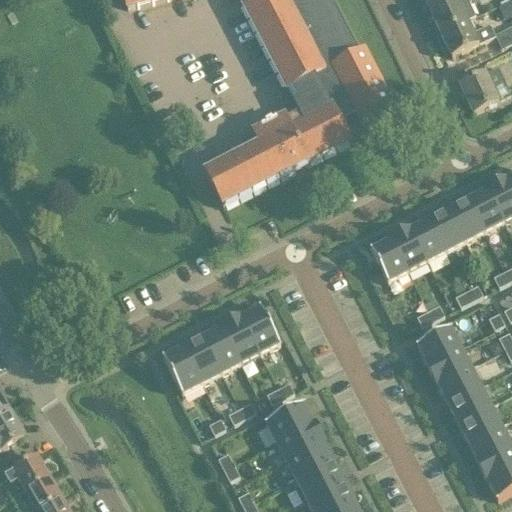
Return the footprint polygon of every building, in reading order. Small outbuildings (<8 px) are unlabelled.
[(123,0),(128,14),(179,0),(234,0),(235,4),(248,0),(262,0),(263,2),(243,13),(286,96),(287,96),(299,119),(287,126),(284,120),(253,136),(260,150),(205,178),(223,214),(350,148),(339,126),(357,117),(361,126),(394,109),(393,108),(365,55),(365,54),(365,53),(360,55),(331,0),(123,0)] [(422,0),(429,15),(456,2),(455,0),(422,0)] [(457,2),(429,15),(441,39),(468,25),(476,22),(466,0),(458,0),(456,1),(457,2)] [(511,3),(502,7),(506,20),(511,18),(511,3)] [(479,51),(496,43),(495,40),(490,30),(474,38),(468,25),(441,39),(452,63),(479,51)] [(496,43),(502,55),(511,50),(511,31),(495,40),(496,43)] [(486,78),(461,89),(475,118),(499,106),(511,100),(498,72),(486,78)] [(505,229),(511,224),(511,195),(506,185),(487,195),(505,229)] [(486,239),(505,229),(487,195),(486,195),(487,196),(468,205),(486,239)] [(466,249),(486,239),(468,205),(449,215),(466,249)] [(447,259),(466,249),(449,215),(429,225),(447,259)] [(428,268),(447,259),(429,225),(411,235),(411,234),(410,234),(428,268)] [(409,278),(428,268),(410,234),(391,244),(409,278)] [(391,244),(390,245),(391,245),(371,256),(389,289),(409,278),(391,244)] [(494,283),(499,293),(511,288),(505,277),(494,283)] [(484,302),(478,291),(467,297),(472,307),(484,302)] [(467,297),(456,303),(461,313),(472,307),(467,297)] [(440,311),(429,317),(434,327),(445,321),(440,311)] [(242,322),(241,322),(261,360),(281,350),(261,312),(242,322)] [(417,323),(423,333),(434,327),(429,317),(417,323)] [(499,319),(489,324),(495,336),(505,331),(499,319)] [(241,322),(221,332),(241,371),(261,360),(241,322)] [(221,332),(221,333),(203,343),(222,380),(241,371),(221,332)] [(451,333),(418,351),(428,370),(427,370),(427,371),(461,353),(451,333)] [(499,344),(505,355),(511,351),(511,343),(509,339),(499,344)] [(203,343),(183,353),(202,391),(222,380),(203,343)] [(163,363),(183,401),(202,391),(183,353),(163,363)] [(427,371),(437,390),(471,373),(461,353),(427,371)] [(437,390),(438,391),(448,409),(481,392),(471,373),(437,390)] [(290,389),(278,394),(284,405),(295,399),(290,389)] [(491,411),(481,392),(448,409),(458,428),(491,411)] [(267,400),(272,411),(284,405),(278,394),(267,400)] [(0,423),(11,418),(0,399),(0,423)] [(257,419),(251,408),(240,414),(245,425),(257,419)] [(267,428),(277,448),(315,428),(314,428),(304,409),(267,428)] [(501,430),(491,411),(458,428),(468,448),(501,430)] [(240,414),(229,420),(234,431),(245,425),(240,414)] [(0,456),(25,441),(11,418),(0,423),(0,456)] [(209,430),(215,441),(226,435),(221,424),(209,430)] [(325,448),(315,428),(277,448),(287,468),(325,448)] [(477,467),(511,449),(501,430),(468,448),(477,466),(477,467)] [(326,449),(325,448),(287,468),(297,487),(334,467),(325,449),(326,449)] [(487,486),(511,473),(511,451),(511,449),(477,467),(487,486)] [(229,459),(218,465),(224,476),(235,470),(229,459)] [(49,483),(48,481),(49,479),(46,473),(44,473),(37,462),(5,481),(10,489),(5,492),(12,505),(49,483)] [(297,487),(307,506),(344,487),(334,467),(297,487)] [(240,482),(235,470),(224,476),(230,487),(240,482)] [(511,498),(511,473),(487,486),(487,487),(488,487),(498,506),(511,498)] [(49,483),(12,505),(15,511),(21,511),(26,509),(27,511),(48,511),(61,504),(60,502),(61,499),(58,494),(56,494),(49,483)] [(307,506),(309,511),(343,511),(354,506),(344,487),(307,506)] [(238,503),(242,511),(248,511),(254,509),(249,498),(238,503)]
